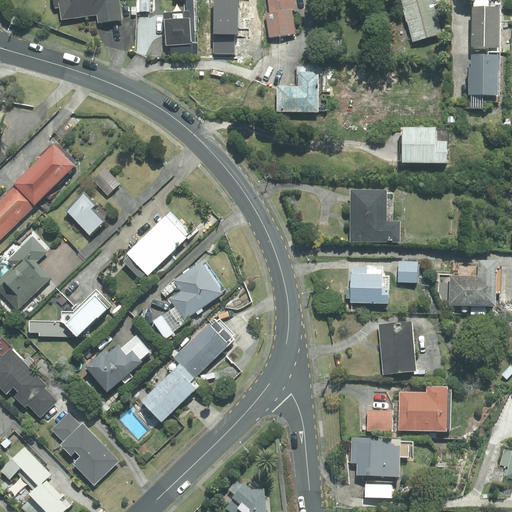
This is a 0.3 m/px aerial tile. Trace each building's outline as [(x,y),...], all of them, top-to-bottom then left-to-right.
[(63,9),(65,21),(99,17),(100,24),(125,21),(122,0),(56,0),(58,10),(63,9)] [(138,0),(138,10),(144,10),(144,13),(151,14),(151,0),(138,0)] [(265,0),(267,12),(263,12),(265,36),(292,33),(291,10),(293,10),(291,0),(265,0)] [(446,36),(437,0),(403,0),(414,44),(446,36)] [(506,50),(506,9),(494,9),(493,0),(479,0),(479,9),(478,9),(478,49),(506,50)] [(177,14),(167,14),(168,36),(171,36),(171,47),(197,46),(196,20),(177,21),(177,14)] [(504,97),(505,57),(477,56),(477,69),(474,69),(473,96),(504,97)] [(323,114),(324,74),(304,73),(303,88),(281,87),(281,113),(323,114)] [(0,165),(9,157),(0,145),(0,133),(6,128),(0,121),(0,165)] [(408,165),(454,165),(454,143),(443,143),(443,129),(408,129),(408,165)] [(0,242),(80,166),(79,165),(82,162),(72,152),(69,155),(59,145),(0,201),(0,242)] [(122,184),(108,168),(95,180),(109,195),(122,184)] [(393,192),(355,191),(353,243),(405,244),(406,223),(392,222),(393,192)] [(69,211),(92,235),(107,221),(96,209),(100,205),(88,192),(69,211)] [(152,276),(191,238),(170,215),(130,254),(132,256),(126,262),(143,279),(149,273),(152,276)] [(0,289),(20,310),(54,278),(39,263),(50,252),(35,236),(9,261),(15,266),(0,280),(0,289)] [(488,306),(501,307),(502,260),(482,260),(482,276),(451,275),(451,306),(472,306),(472,315),(488,315),(488,306)] [(400,283),(420,283),(421,262),(401,261),(400,283)] [(187,321),(226,294),(204,262),(177,281),(184,291),(172,299),(187,321)] [(353,303),(392,304),(393,287),(386,287),(387,274),(386,274),(386,269),(370,269),(370,268),(354,267),(353,289),(349,289),(348,299),(353,299),(353,303)] [(101,295),(71,324),(66,321),(32,321),(31,333),(42,333),(41,336),(83,337),(114,308),(101,295)] [(183,326),(173,311),(154,323),(166,340),(176,333),(175,332),(183,326)] [(195,382),(239,340),(219,318),(178,357),(184,364),(146,400),(166,422),(201,388),(195,382)] [(421,371),(416,321),(381,324),(386,375),(421,371)] [(110,391),(112,392),(148,362),(145,359),(154,352),(140,336),(126,348),(123,345),(122,346),(120,344),(111,352),(108,348),(88,365),(100,379),(97,381),(107,393),(110,391)] [(50,386),(14,348),(0,361),(0,384),(9,394),(17,387),(22,392),(17,396),(27,408),(30,405),(43,418),(60,402),(48,388),(50,386)] [(401,431),(452,431),(452,429),(456,429),(456,389),(452,389),(452,386),(430,386),(430,392),(401,392),(401,431)] [(396,410),(370,410),(370,431),(396,431),(396,410)] [(97,486),(122,461),(86,423),(83,425),(71,413),(53,430),(66,443),(64,445),(75,456),(79,452),(83,456),(75,464),(97,486)] [(406,439),(354,438),(353,463),(360,463),(360,476),(405,477),(406,439)] [(54,475),(28,447),(4,471),(12,480),(19,473),(37,491),(35,494),(36,495),(24,507),(28,511),(66,511),(72,507),(63,499),(65,497),(49,480),(54,475)] [(507,478),(511,478),(511,451),(505,450),(502,466),(510,467),(507,478)] [(272,511),(270,488),(257,489),(248,483),(245,487),(238,481),(230,490),(238,496),(228,508),(233,511),(272,511)] [(397,485),(367,483),(366,497),(396,498),(397,485)]
